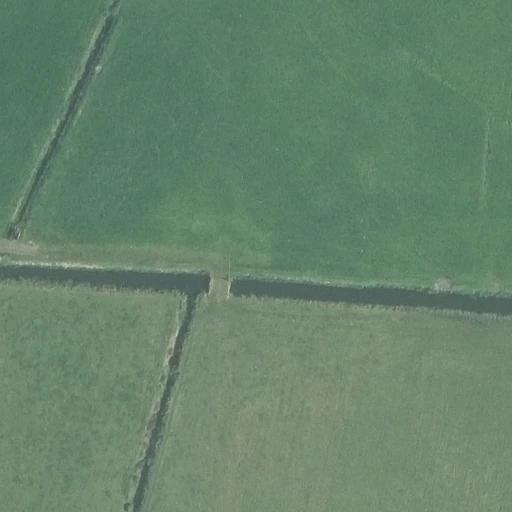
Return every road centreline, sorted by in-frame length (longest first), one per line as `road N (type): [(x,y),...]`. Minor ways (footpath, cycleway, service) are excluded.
road 1 (track): [(511,272),(217,258)]
road 2 (track): [(217,258),(0,249)]
